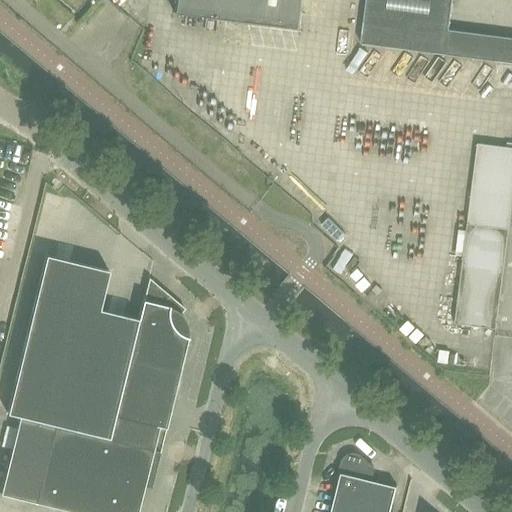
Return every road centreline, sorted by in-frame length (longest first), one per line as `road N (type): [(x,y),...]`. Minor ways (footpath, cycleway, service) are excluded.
road 1 (unclassified): [(253,314),(0,108)]
road 2 (unclassified): [(253,314),(226,357),(189,511)]
road 3 (unclassified): [(489,511),(344,387)]
road 4 (unclassified): [(295,511),(313,439),(344,387)]
